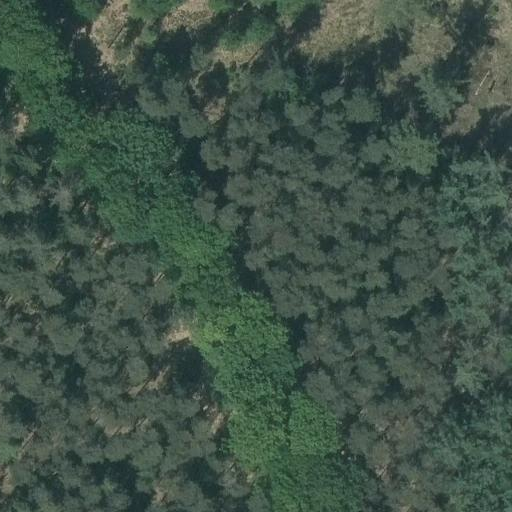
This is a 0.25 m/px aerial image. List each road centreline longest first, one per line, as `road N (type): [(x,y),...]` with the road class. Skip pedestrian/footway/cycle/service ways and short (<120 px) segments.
road 1 (track): [(0,28),(139,195),(229,321),(305,511)]
road 2 (track): [(511,347),(422,442),(324,511)]
